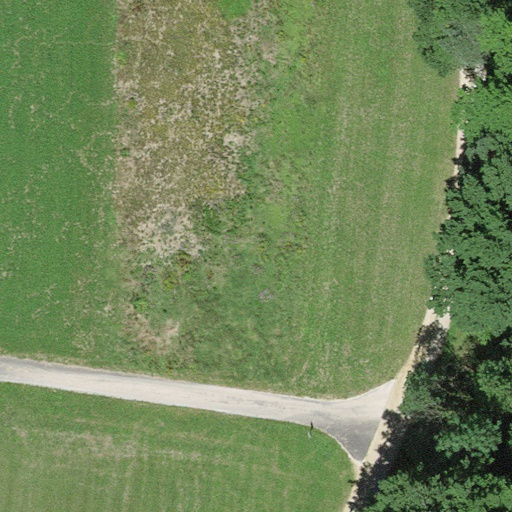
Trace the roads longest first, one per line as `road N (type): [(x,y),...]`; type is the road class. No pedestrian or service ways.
road 1 (track): [(471,0),(482,169),(440,323),(352,511)]
road 2 (track): [(0,366),(184,400),(393,421)]
